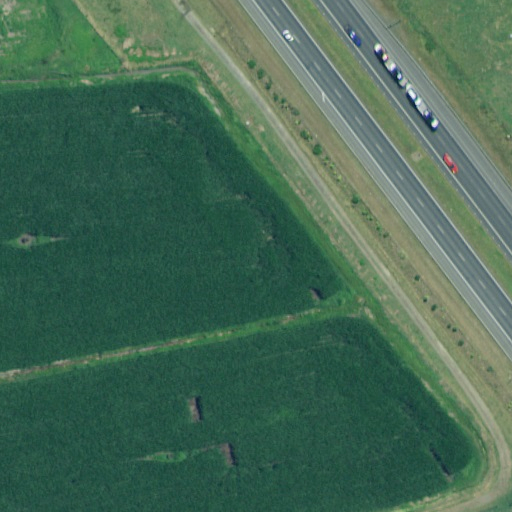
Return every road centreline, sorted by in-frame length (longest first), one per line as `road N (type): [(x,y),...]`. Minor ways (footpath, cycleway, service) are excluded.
road 1 (motorway): [(511,324),(268,0)]
road 2 (motorway): [(333,0),(511,236)]
